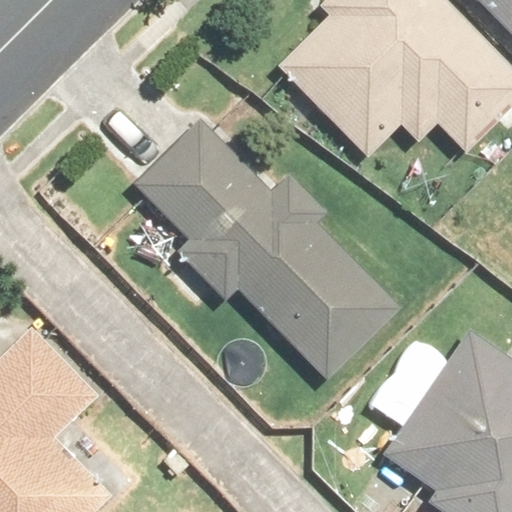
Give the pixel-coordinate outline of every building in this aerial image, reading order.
[(311,14),(262,63),(357,158),(388,127),(403,142),(422,123),(451,152),(511,91),(511,82),(429,0),(309,0),(303,6),(311,14)] [(511,0),(463,0),(511,50),(511,0)] [(186,114),(120,181),(178,238),(161,255),(209,303),(222,290),(311,379),(383,306),(305,228),(318,214),(276,172),(260,188),(186,114)] [(0,511),(77,511),(96,494),(47,442),(90,400),(22,328),(0,349),(0,511)] [(511,511),(511,364),(454,328),(370,459),(421,492),(415,501),(431,511),(511,511)]
